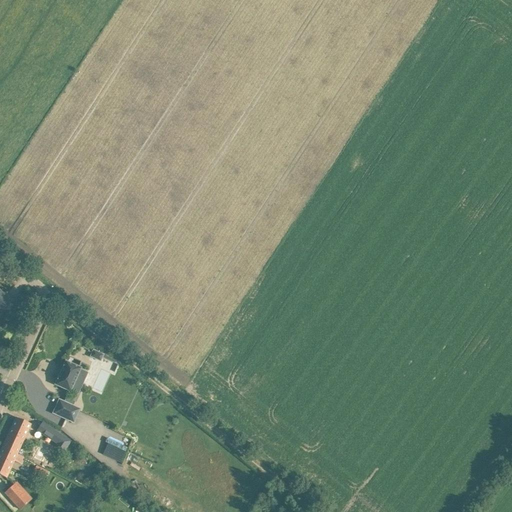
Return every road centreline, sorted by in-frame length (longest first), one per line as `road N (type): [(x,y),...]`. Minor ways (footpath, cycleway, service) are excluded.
road 1 (track): [(49,300),(314,511)]
road 2 (residential): [(0,406),(49,300),(0,254)]
